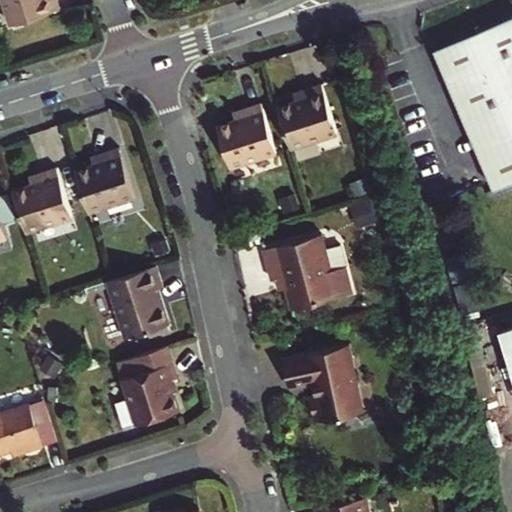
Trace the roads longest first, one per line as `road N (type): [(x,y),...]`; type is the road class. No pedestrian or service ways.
road 1 (residential): [(243,437),(198,205),(162,90),(139,64)]
road 2 (residential): [(0,511),(243,437)]
road 3 (residential): [(190,48),(396,0)]
road 4 (residential): [(0,108),(139,64)]
